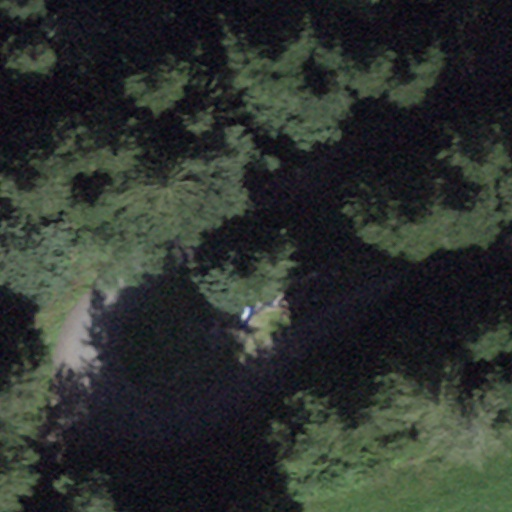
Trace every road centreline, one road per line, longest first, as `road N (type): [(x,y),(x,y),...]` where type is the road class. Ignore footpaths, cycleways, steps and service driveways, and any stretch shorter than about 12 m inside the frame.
road 1 (track): [(511,47),(150,265),(92,327),(88,394),(0,490)]
road 2 (track): [(88,394),(120,416),(173,413),(341,306),(511,240)]
